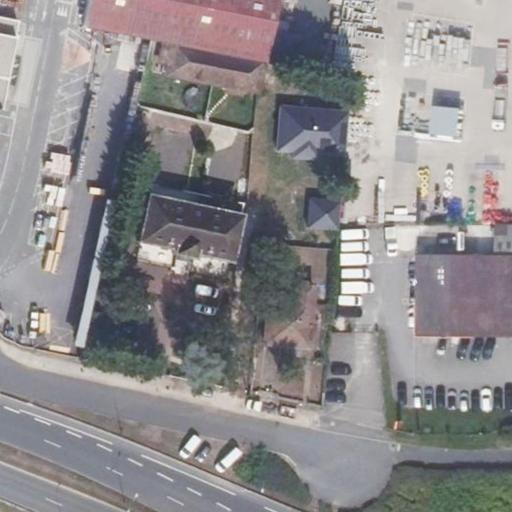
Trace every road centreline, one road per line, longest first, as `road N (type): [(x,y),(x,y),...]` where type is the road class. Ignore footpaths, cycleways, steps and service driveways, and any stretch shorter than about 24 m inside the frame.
road 1 (residential): [(0,365),(25,378),(281,433),(344,460)]
road 2 (primary): [(194,496),(0,414)]
